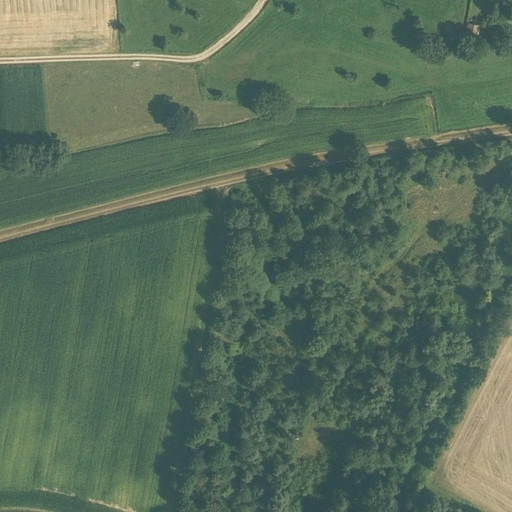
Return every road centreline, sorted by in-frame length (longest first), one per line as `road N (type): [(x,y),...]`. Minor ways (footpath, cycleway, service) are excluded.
road 1 (track): [(511,134),(269,173),(0,242)]
road 2 (track): [(262,0),(203,58),(0,62)]
